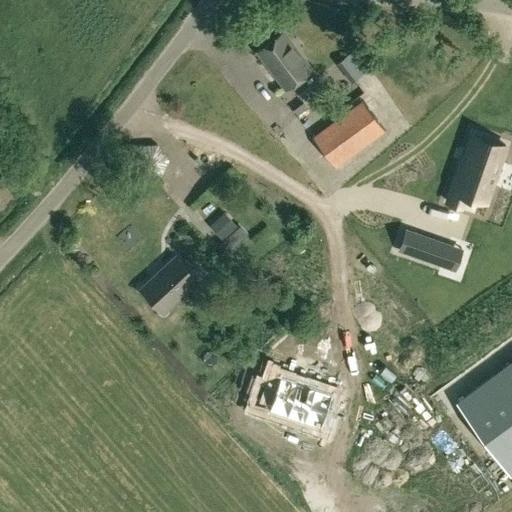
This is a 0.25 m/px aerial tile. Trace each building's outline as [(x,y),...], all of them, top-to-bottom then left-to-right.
[(313,69),(284,31),(255,52),(285,91),(313,69)] [(424,87),(411,68),(378,90),(392,110),(424,87)] [(179,132),(205,166),(265,119),(239,85),(179,132)] [(364,100),(313,137),(335,167),(386,130),(364,100)] [(461,165),(446,207),(459,211),(464,199),(484,207),(505,150),(473,139),(463,166),(461,165)] [(150,146),(147,163),(163,166),(166,149),(150,146)] [(219,226),(234,241),(247,228),(233,213),(219,226)] [(458,249),(405,230),(398,251),(451,270),(458,249)] [(140,289),(162,313),(197,280),(174,256),(140,289)] [(378,336),(394,355),(430,325),(405,294),(397,300),(407,312),(378,336)] [(476,315),(477,335),(502,334),(501,314),(476,315)] [(334,315),(325,344),(354,354),(364,325),(334,315)] [(427,331),(412,341),(419,352),(434,342),(427,331)] [(511,366),(460,405),(506,471),(511,466),(511,366)] [(252,381),(245,401),(312,424),(323,390),(270,372),(266,385),(252,381)]
